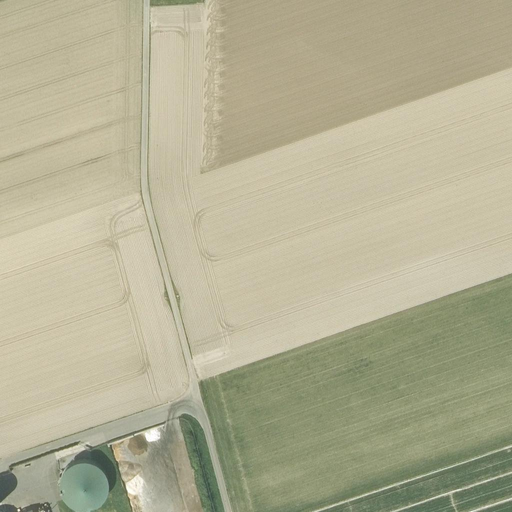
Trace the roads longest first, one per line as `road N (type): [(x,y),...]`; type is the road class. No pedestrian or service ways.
road 1 (track): [(228,511),(143,190),(146,0)]
road 2 (track): [(197,395),(0,462)]
